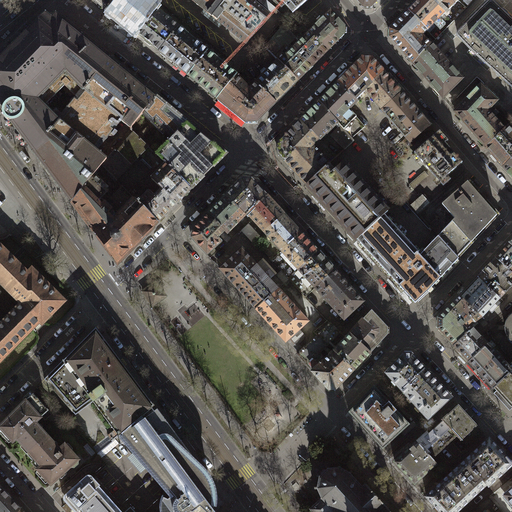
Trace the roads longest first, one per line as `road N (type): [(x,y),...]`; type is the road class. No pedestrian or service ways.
road 1 (tertiary): [(253,493),(104,294)]
road 2 (residential): [(332,412),(167,231)]
road 3 (residential): [(58,0),(247,154)]
road 4 (residential): [(410,329),(247,154)]
road 5 (residential): [(511,198),(367,31)]
road 6 (tertiary): [(104,294),(0,155)]
road 7 (residential): [(367,31),(247,154)]
road 8 (residential): [(104,294),(0,401)]
road 9 (residential): [(511,437),(410,329)]
road 10 (residential): [(410,329),(511,222)]
road 11 (residential): [(423,511),(332,412)]
